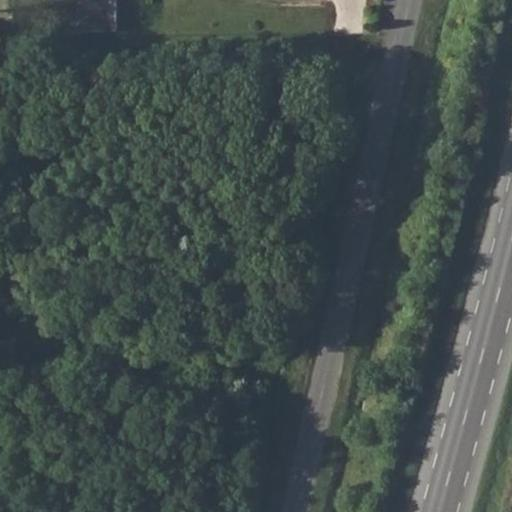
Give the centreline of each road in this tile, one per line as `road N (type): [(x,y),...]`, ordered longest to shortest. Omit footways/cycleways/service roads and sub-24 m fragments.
road 1 (unclassified): [(410,0),(293,511)]
road 2 (primary): [(446,511),(511,240)]
